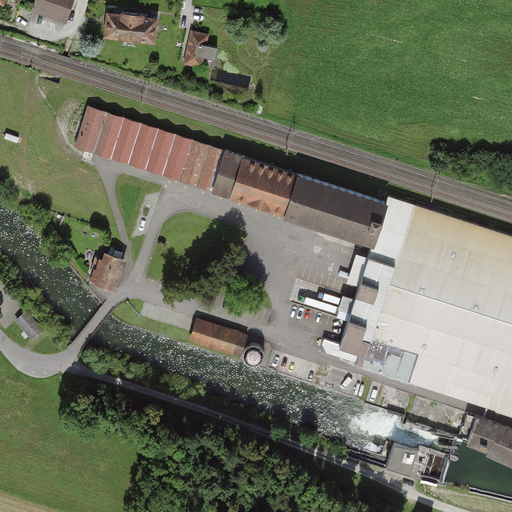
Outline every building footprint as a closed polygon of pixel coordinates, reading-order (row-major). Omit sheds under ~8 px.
[(76,0),(39,0),(35,14),(69,25),(76,0)] [(162,18),(112,13),(110,35),(160,40),(162,18)] [(208,35),(194,32),(187,63),(201,66),(203,56),(215,59),(217,47),(206,44),(208,35)] [(511,240),(84,101),(69,149),(374,246),(340,362),(511,416),(511,427),(476,415),(466,446),(511,465),(511,240)] [(115,291),(123,262),(95,254),(87,282),(115,291)] [(346,287),(338,314),(348,317),(355,289),(346,287)] [(28,309),(17,318),(34,337),(44,328),(28,309)] [(247,334),(196,318),(189,341),(240,357),(247,334)]
